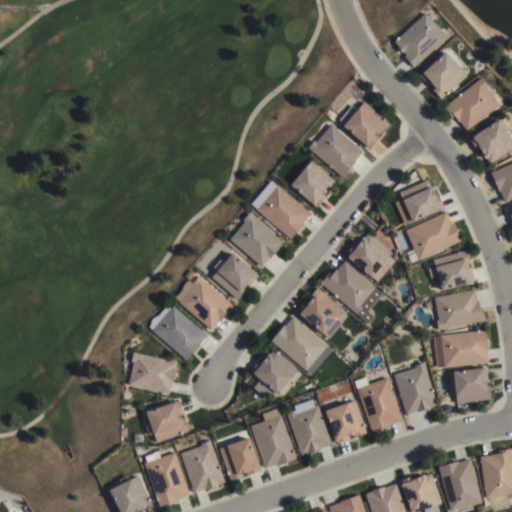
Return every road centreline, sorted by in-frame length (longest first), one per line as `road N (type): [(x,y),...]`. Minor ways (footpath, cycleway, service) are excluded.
road 1 (residential): [(338,0),(375,69),(495,224),(511,292)]
road 2 (residential): [(206,384),(234,340),(394,156),(429,140)]
road 3 (residential): [(511,423),(235,511)]
